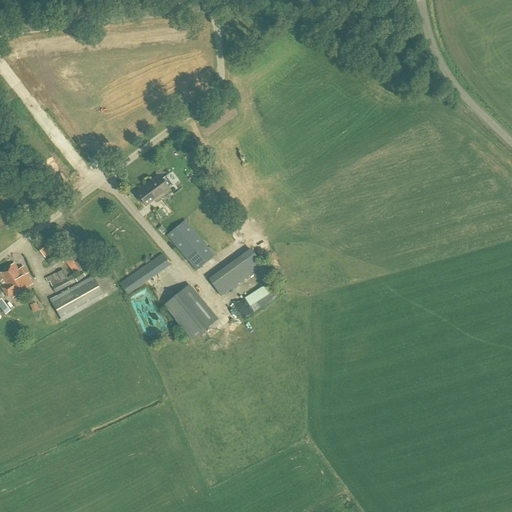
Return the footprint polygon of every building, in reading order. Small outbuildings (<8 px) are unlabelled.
[(156,202),(170,191),(158,175),(135,193),(145,207),(154,200),(156,202)] [(9,199),(3,189),(0,189),(0,213),(6,210),(2,204),(9,199)] [(0,230),(19,219),(11,207),(0,214),(0,230)] [(196,272),(215,257),(185,221),(166,236),(196,272)] [(44,259),(60,247),(49,233),(34,245),(44,259)] [(87,266),(70,243),(46,261),(52,268),(60,261),(63,264),(65,262),(74,274),(67,278),(63,270),(45,278),(47,283),(49,282),(54,293),(76,283),(77,283),(85,277),(81,271),(87,266)] [(241,256),(208,280),(221,297),(253,274),(263,267),(250,249),(241,256)] [(147,281),(170,266),(162,254),(129,277),(120,283),(127,294),(147,281)] [(19,270),(15,264),(0,274),(0,281),(3,286),(1,288),(8,298),(11,296),(12,298),(32,285),(26,275),(27,274),(23,267),(19,270)] [(62,322),(104,299),(92,276),(49,300),(62,322)] [(253,278),(243,283),(245,288),(256,283),(253,278)] [(192,340),(217,320),(188,285),(163,306),(192,340)] [(254,312),(266,307),(264,304),(275,300),(269,286),(247,295),(254,312)] [(5,298),(0,301),(0,303),(8,315),(14,311),(5,298)] [(32,313),(39,311),(36,303),(29,305),(32,313)]
